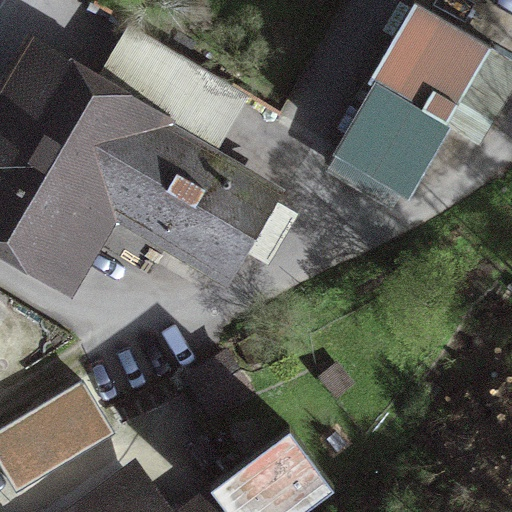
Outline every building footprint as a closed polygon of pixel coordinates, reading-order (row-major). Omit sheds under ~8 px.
[(413,0),(368,78),(377,84),(339,147),(404,185),(490,45),(414,0),(413,0)] [(266,193),(42,60),(0,130),(0,233),(58,268),(86,221),(146,257),(161,230),(222,266),(266,193)] [(225,354),(191,377),(213,409),(247,387),(225,354)] [(81,382),(0,430),(0,463),(17,491),(113,434),(81,382)] [(213,488),(231,511),(295,511),(298,510),(333,484),(289,425),(210,484),(213,488)] [(299,511),(298,510),(295,511),(231,511),(213,488),(181,511),(157,511),(134,481),(92,511),(299,511)]
